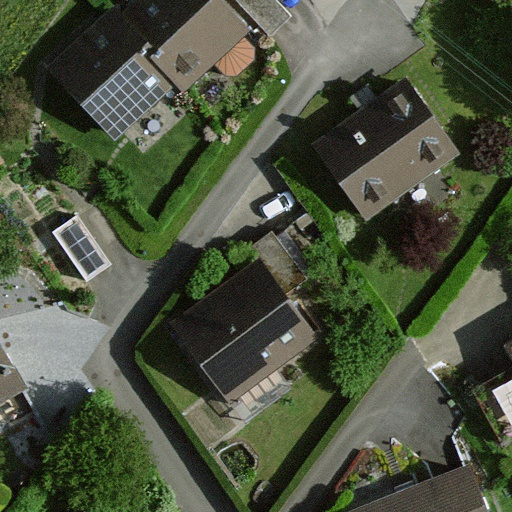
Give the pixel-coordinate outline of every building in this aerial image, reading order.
[(111,4),(49,61),(115,131),(175,76),(184,86),(247,28),(220,0),(138,0),(122,16),(111,4)] [(291,16),(275,0),(234,0),(269,36),(291,16)] [(407,77),(313,141),(364,215),(459,151),(407,77)] [(110,265),(76,216),(52,232),(85,281),(110,265)] [(260,256),(171,319),(227,398),(316,335),(260,256)] [(0,342),(0,395),(23,383),(0,342)] [(482,511),(465,464),(342,511),(482,511)]
